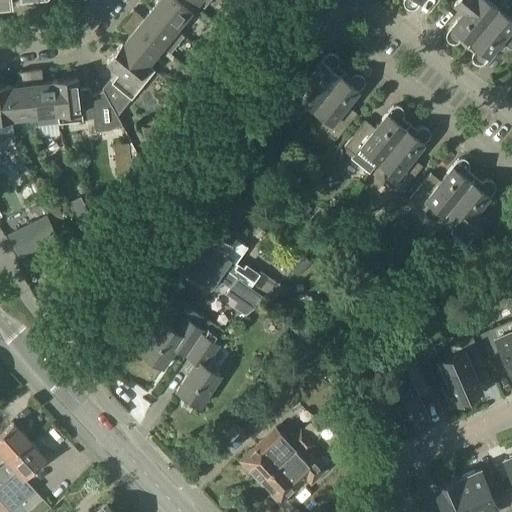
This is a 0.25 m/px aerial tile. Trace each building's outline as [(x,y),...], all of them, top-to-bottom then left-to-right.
[(158,0),(151,9),(177,30),(192,11),(178,0),(158,0)] [(417,6),(421,0),(404,0),(404,2),(405,5),(407,7),(409,8),(412,9),(415,8),(417,6)] [(457,0),(454,3),(464,12),(448,31),(447,33),(447,36),(448,39),(449,41),(452,42),(455,42),(457,42),(460,40),(468,46),(498,8),(488,0),(457,0)] [(498,8),(468,46),(474,52),(473,54),(473,57),(474,60),(475,62),(478,63),(481,63),(483,63),(485,61),(504,38),(511,43),(511,46),(510,49),(511,50),(511,48),(511,16),(511,18),(498,8)] [(144,18),(134,9),(126,18),(163,47),(163,46),(170,52),(184,35),(177,30),(151,9),(144,18)] [(149,64),(163,47),(126,18),(119,27),(130,35),(124,43),(123,42),(121,44),(149,64)] [(221,28),(229,33),(235,24),(228,19),(221,28)] [(222,42),(229,33),(221,28),(215,37),(222,42)] [(121,44),(107,62),(117,70),(102,88),(103,90),(118,115),(155,69),(149,64),(121,44)] [(316,111),(347,72),(337,64),(339,62),(339,59),(338,56),(336,54),(334,53),(331,53),(328,53),(326,55),(307,79),(298,71),(301,68),(300,67),(279,93),(295,105),(301,98),(316,111)] [(43,83),(42,69),(30,70),(36,116),(37,124),(59,122),(58,114),(55,80),(53,80),(53,82),(43,83)] [(14,119),(36,116),(30,70),(19,72),(21,85),(11,86),(14,119)] [(347,72),(316,111),(327,119),(321,126),(336,139),(357,113),(357,112),(353,116),(345,109),(363,85),(365,83),(365,80),(364,77),(362,75),(360,74),(357,73),(354,74),(352,76),(347,72)] [(80,89),(78,77),(55,80),(58,114),(59,122),(94,118),(96,131),(111,129),(122,123),(118,115),(103,90),(93,95),(89,88),(80,89)] [(0,120),(14,119),(11,86),(10,85),(0,86),(0,120)] [(382,164),(412,125),(403,117),(404,114),(404,112),(403,109),(402,107),(399,105),(396,105),(394,106),(391,108),(373,131),(364,124),(367,120),(366,119),(345,145),(354,153),(351,157),(369,172),(378,161),(382,164)] [(412,125),(382,164),(392,172),(386,179),(402,191),(423,165),(422,165),(419,168),(410,161),(429,138),(430,135),(430,132),(429,130),(428,128),(425,126),(422,126),(420,127),(417,129),(412,125)] [(446,216),(477,177),(468,170),(469,167),(470,164),(469,162),(467,159),(464,158),(462,158),(459,159),(457,161),(438,184),(429,177),(432,173),(431,172),(410,198),(426,211),(431,204),(446,216)] [(483,182),(477,177),(446,216),(454,222),(452,231),(455,234),(454,237),(454,240),(455,242),(456,245),(459,246),(462,246),(464,245),(466,243),(467,244),(488,219),(489,220),(492,216),(481,207),(494,190),(495,188),(496,185),(495,182),(493,180),(490,179),(488,179),(485,180),(483,182)] [(301,216),(310,202),(299,194),(289,208),(301,216)] [(48,218),(9,237),(18,255),(57,236),(48,218)] [(226,270),(226,269),(233,260),(233,259),(239,250),(231,244),(231,243),(211,229),(205,238),(196,232),(189,243),(226,270)] [(506,271),(511,267),(511,238),(494,250),(506,271)] [(238,278),(226,269),(226,270),(189,243),(181,254),(190,260),(184,269),(204,283),(215,291),(222,281),(231,287),(229,290),(233,294),(231,296),(251,310),(262,295),(238,278)] [(42,268),(36,256),(28,260),(34,272),(42,268)] [(238,278),(262,295),(262,294),(275,302),(285,287),(260,270),(258,274),(246,265),(238,278)] [(352,280),(340,295),(358,309),(370,293),(352,280)] [(306,295),(294,315),(304,321),(317,301),(306,295)] [(188,351),(203,329),(185,317),(176,330),(160,320),(140,352),(164,367),(178,345),(188,351)] [(511,317),(479,332),(489,354),(501,349),(511,374),(511,317)] [(203,329),(188,351),(198,358),(177,390),(200,406),(221,375),(206,365),(219,345),(202,333),(204,329),(203,329)] [(453,354),(439,360),(450,385),(444,387),(444,386),(443,386),(451,405),(453,405),(452,404),(473,395),(473,396),(474,395),(473,392),(481,388),(470,362),(482,356),(472,335),(449,345),(453,354)] [(384,383),(396,412),(391,414),(391,413),(390,414),(398,432),(399,432),(399,431),(419,422),(420,423),(421,422),(420,420),(428,416),(416,389),(428,384),(417,358),(403,364),(407,373),(384,383)] [(341,406),(326,419),(341,435),(356,422),(341,406)] [(225,444),(240,430),(231,421),(216,434),(225,444)] [(0,468),(30,440),(14,422),(0,434),(0,452),(8,461),(0,468)] [(301,445),(294,437),(290,441),(278,427),(241,460),(261,483),(301,445)] [(294,437),(301,445),(309,438),(302,430),(294,437)] [(308,452),(315,445),(309,438),(301,445),(308,452)] [(0,511),(11,511),(35,490),(24,478),(47,458),(30,440),(0,468),(0,511)] [(302,457),(308,452),(301,445),(261,483),(279,502),(302,482),(306,478),(309,482),(324,468),(311,454),(304,460),(302,457)] [(452,480),(465,511),(509,511),(511,511),(511,508),(504,489),(492,495),(480,468),(452,480)] [(465,511),(452,480),(424,493),(432,511),(465,511)] [(27,511),(44,511),(51,507),(43,498),(27,511)] [(115,511),(106,502),(95,511),(115,511)]
